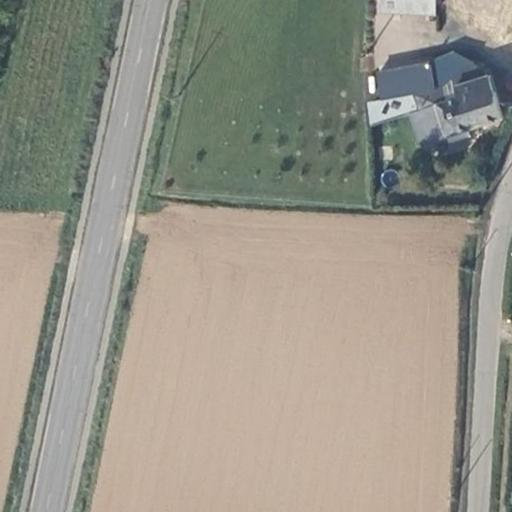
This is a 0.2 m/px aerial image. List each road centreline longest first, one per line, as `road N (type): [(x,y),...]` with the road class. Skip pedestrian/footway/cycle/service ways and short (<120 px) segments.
road 1 (secondary): [(150,0),(44,511)]
road 2 (unclassified): [(475,511),(484,348),(505,198)]
